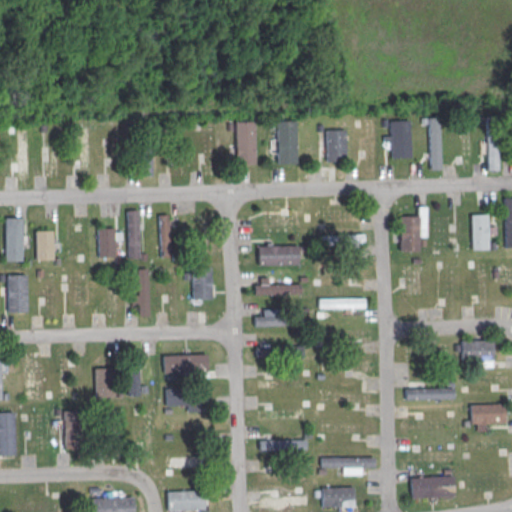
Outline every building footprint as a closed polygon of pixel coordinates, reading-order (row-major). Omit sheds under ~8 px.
[(439,117),(428,117),(428,169),(439,169),(439,117)] [(275,162),(295,162),(295,120),(275,120),(275,162)] [(409,120),(389,120),(389,157),(409,157),(409,120)] [(234,163),(254,163),(254,121),(234,121),(234,163)] [(471,122),(461,122),(461,166),(471,166),(471,122)] [(89,125),(79,125),(79,175),(89,175),(89,125)] [(17,128),(17,174),(27,174),(27,128),(17,128)] [(344,161),(344,129),(324,129),(324,161),(344,161)] [(486,137),(486,170),(497,170),(497,137),(486,137)] [(141,145),(141,175),(151,175),(151,145),(141,145)] [(511,196),(503,197),(503,247),(511,247),(511,196)] [(398,216),(398,249),(416,249),(416,239),(425,239),(425,206),(416,206),(416,216),(398,216)] [(126,257),(137,257),(137,209),(126,209),(126,257)] [(297,230),(297,209),(279,209),(279,214),(262,214),(262,230),(297,230)] [(169,214),(158,214),(158,257),(169,257),(169,214)] [(207,254),(207,214),(190,214),(190,254),(207,254)] [(470,249),(488,249),(488,235),(493,235),(493,225),(487,225),(487,214),(470,214),(470,249)] [(64,259),(74,259),(74,236),(83,236),(83,216),(64,216),(64,259)] [(3,260),(21,260),(21,217),(3,217),(3,260)] [(97,257),(116,257),(116,227),(97,227),(97,257)] [(52,259),(52,229),(34,229),(34,259),(52,259)] [(362,245),(362,233),(321,233),(321,245),(362,245)] [(296,244),(256,244),(256,263),(296,263),(296,244)] [(404,293),(420,293),(420,264),(404,264),(404,293)] [(511,284),(511,264),(499,265),(499,285),(511,284)] [(210,298),(210,266),(191,266),(191,298),(210,298)] [(137,294),(130,294),(130,304),(138,304),(138,315),(146,315),(146,267),(137,267),(137,294)] [(362,267),(316,267),(316,278),(362,278),(362,267)] [(25,274),(6,274),(6,311),(25,311),(25,274)] [(253,278),(253,293),(299,293),(299,284),(270,284),(270,278),(253,278)] [(106,282),(106,317),(116,317),(116,282),(106,282)] [(363,297),(317,297),(317,307),(363,307),(363,297)] [(295,310),(261,310),(261,315),(252,315),(252,325),(295,325),(295,310)] [(492,339),(459,339),(459,361),(481,361),(481,366),(492,366),(492,339)] [(301,356),(301,346),(255,346),(255,356),(301,356)] [(137,348),(127,348),(127,395),(137,395),(137,348)] [(68,397),(68,350),(58,350),(58,397),(68,397)] [(34,389),(42,389),(42,361),(32,361),(32,352),(23,352),(23,398),(34,398),(34,389)] [(163,353),(163,371),(206,371),(206,353),(163,353)] [(93,396),(113,396),(113,367),(93,367),(93,396)] [(404,387),(404,398),(452,398),(452,382),(444,382),(444,387),(404,387)] [(163,406),(184,406),(184,411),(198,411),(198,388),(163,388),(163,406)] [(503,403),(469,403),(469,426),(503,426),(503,403)] [(141,458),(152,458),(152,408),(141,408),(141,458)] [(256,418),(303,418),(303,408),(256,408),(256,418)] [(62,410),(62,447),(77,447),(77,410),(62,410)] [(0,454),(12,454),(12,411),(0,411),(0,454)] [(257,450),(304,450),(304,439),(257,439),(257,450)] [(188,465),(188,456),(165,456),(165,465),(188,465)] [(339,475),(361,475),(361,465),(372,465),(372,456),(318,456),(318,465),(339,465),(339,475)] [(409,476),(410,496),(452,496),(452,476),(409,476)] [(352,506),(352,486),(320,486),(320,506),(352,506)] [(203,510),(203,489),(165,489),(165,510),(203,510)] [(259,509),(306,509),(306,494),(259,494),(259,509)] [(89,496),(89,511),(131,511),(132,496),(89,496)]
